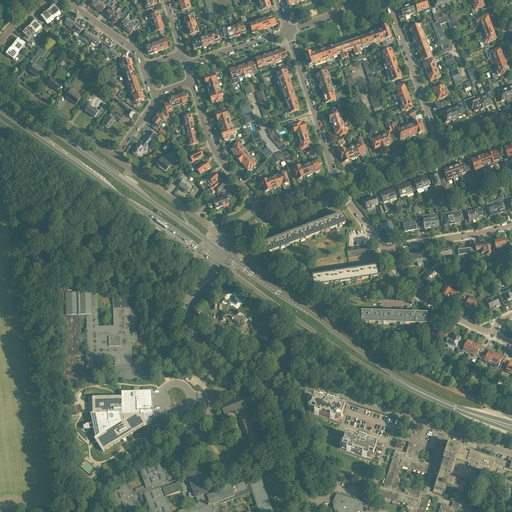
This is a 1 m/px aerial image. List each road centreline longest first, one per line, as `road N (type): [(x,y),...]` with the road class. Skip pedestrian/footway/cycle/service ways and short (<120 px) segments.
road 1 (primary): [(222,266),(379,373),(511,431)]
road 2 (primary): [(511,423),(409,384),(228,257)]
road 3 (primary): [(219,250),(0,91)]
road 4 (primary): [(0,109),(213,259)]
road 5 (residential): [(99,511),(102,484),(203,418),(235,366)]
road 6 (tertiary): [(342,191),(511,126)]
road 7 (residential): [(336,180),(287,30)]
road 8 (residential): [(440,140),(387,0)]
road 9 (residential): [(260,208),(212,149),(190,81)]
road 10 (residential): [(114,157),(0,75)]
road 11 (residential): [(494,329),(426,300),(389,251)]
road 12 (residential): [(400,416),(302,385),(274,393)]
road 13 (residential): [(389,251),(511,224)]
road 14 (tertiary): [(312,506),(274,393)]
